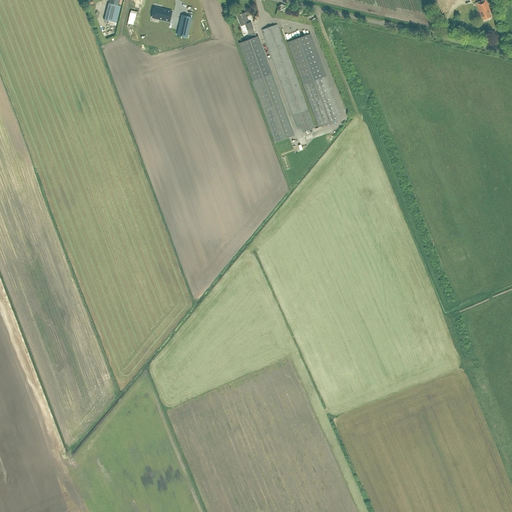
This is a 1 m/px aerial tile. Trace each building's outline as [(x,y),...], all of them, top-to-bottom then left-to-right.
[(448,0),(433,0),(438,14),(447,11),(444,3),(449,1),(448,0)] [(472,0),(474,4),(476,3),(481,18),(483,17),(484,21),(491,18),(488,9),(489,9),(487,1),(490,0),(472,0)] [(105,7),(109,19),(114,18),(112,11),(109,12),(108,9),(109,9),(108,6),(105,7)] [(172,11),(160,9),(160,11),(157,11),(154,10),(152,15),(159,17),(158,19),(169,22),(172,11)] [(244,34),(248,32),(249,35),(255,33),(251,22),(249,23),(247,17),(245,13),(238,16),(241,26),(244,34)] [(191,18),(181,16),(177,35),(187,37),(191,18)] [(315,128),(278,24),(262,30),(298,129),(301,128),(302,133),(315,128)] [(340,119),(309,34),(288,42),(319,127),(340,119)] [(294,136),(272,74),(258,36),(239,43),(275,142),(294,136)]
